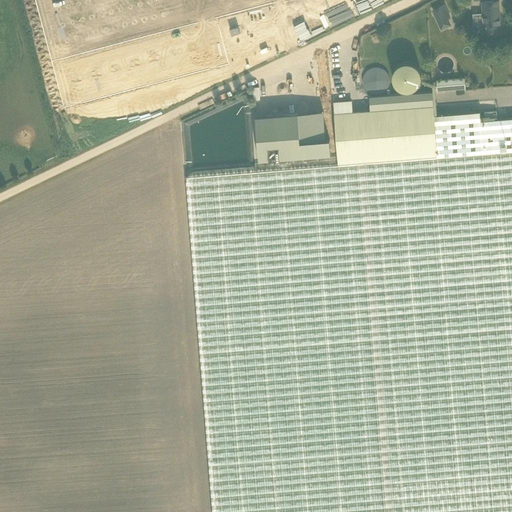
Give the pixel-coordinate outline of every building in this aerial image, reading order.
[(229,65),(216,16),(276,0),(34,0),(63,109),(229,65)] [(501,33),(501,26),(499,0),(482,2),(484,34),(501,33)] [(450,25),(447,17),(449,16),(444,5),(433,10),(442,28),(450,25)] [(240,32),(238,27),(230,30),(232,35),(240,32)] [(411,61),(390,62),(391,88),(413,87),(411,61)] [(465,80),(438,83),(438,91),(466,88),(465,80)] [(439,156),(436,116),(434,92),(370,97),(371,111),(335,115),(338,164),(439,156)] [(511,511),(511,150),(502,151),(499,119),(482,121),(481,112),(436,116),(439,156),(338,164),(186,176),(210,464),(213,511),(511,511)] [(301,142),(299,114),(256,117),(259,161),(331,155),(330,140),(326,140),(301,142)] [(511,118),(499,119),(502,151),(511,150),(511,118)]
